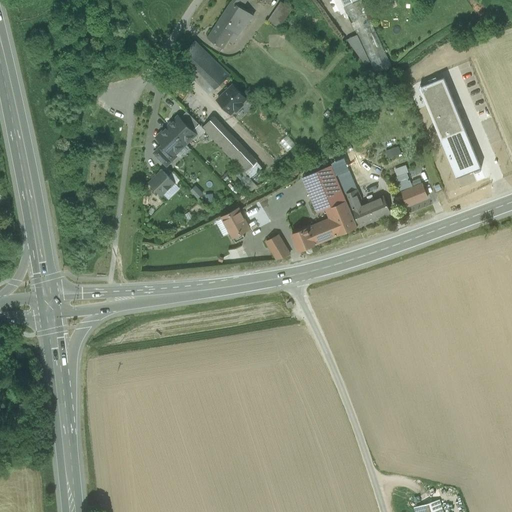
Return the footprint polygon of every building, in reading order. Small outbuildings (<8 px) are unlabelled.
[(329,0),(335,12),(344,7),(346,12),(357,34),(368,59),(375,73),(392,65),(360,0),(329,0)] [(241,8),(232,2),(219,21),(233,31),(238,35),(249,19),(252,21),(254,18),(251,16),(252,15),(241,8)] [(281,2),(268,21),(280,29),(293,10),(281,2)] [(344,7),(335,12),(338,16),(346,12),(344,7)] [(233,31),(219,21),(208,38),(222,47),(233,31)] [(368,59),(357,34),(347,39),(363,62),(368,59)] [(207,52),(196,41),(178,59),(189,70),(207,52)] [(229,74),(207,52),(189,70),(211,92),(229,74)] [(417,84),(415,84),(454,182),(488,168),(487,166),(485,161),(483,162),(450,82),(451,81),(449,76),(448,77),(445,73),(431,78),(431,77),(426,79),(427,81),(417,84)] [(246,98),(233,85),(217,100),(231,114),(235,109),(236,111),(243,104),(241,103),(246,98)] [(199,124),(187,111),(180,118),(192,131),(199,124)] [(180,118),(178,116),(168,126),(185,144),(195,134),(192,131),(180,118)] [(228,131),(214,117),(203,128),(217,142),(228,131)] [(185,144),(168,126),(157,138),(163,144),(174,155),(185,144)] [(249,154),(228,131),(217,142),(238,164),(249,154)] [(286,135),(279,142),(288,149),(294,142),(286,135)] [(174,155),(163,144),(154,153),(166,166),(176,157),(174,155)] [(386,151),(389,158),(401,153),(398,146),(386,151)] [(329,155),(337,174),(347,170),(348,169),(340,150),(329,155)] [(249,154),(238,164),(245,172),(257,161),(249,154)] [(314,164),(301,172),(303,177),(332,166),(327,155),(314,164)] [(257,161),(245,172),(256,184),(268,173),(257,161)] [(330,218),(350,210),(332,166),(303,177),(318,213),(327,209),(330,218)] [(162,170),(149,183),(161,195),(174,183),(162,170)] [(345,195),(347,194),(355,190),(347,170),(337,174),(345,195)] [(407,173),(396,177),(402,192),(411,188),(410,184),(411,184),(407,173)] [(402,192),(407,206),(428,197),(422,183),(411,188),(402,192)] [(384,196),(361,205),(357,195),(359,194),(357,189),(355,190),(347,194),(359,224),(359,225),(360,226),(391,213),(384,196)] [(238,208),(222,217),(231,233),(236,242),(245,237),(242,233),(250,229),(238,208)] [(330,218),(292,234),(299,251),(357,227),(350,210),(330,218)] [(231,233),(222,217),(215,221),(224,237),(231,233)] [(290,254),(278,235),(266,241),(276,259),(290,254)] [(444,511),(441,500),(414,508),(415,511),(444,511)]
